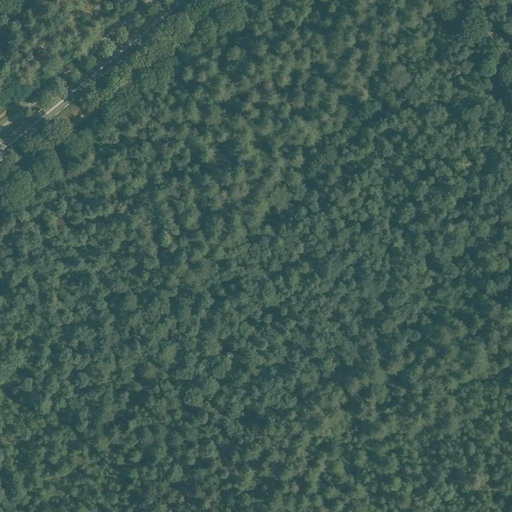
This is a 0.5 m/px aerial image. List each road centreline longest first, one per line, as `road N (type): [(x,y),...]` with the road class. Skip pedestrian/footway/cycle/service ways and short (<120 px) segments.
road 1 (track): [(9,511),(155,342),(181,282),(477,11)]
road 2 (primary): [(0,152),(184,0)]
